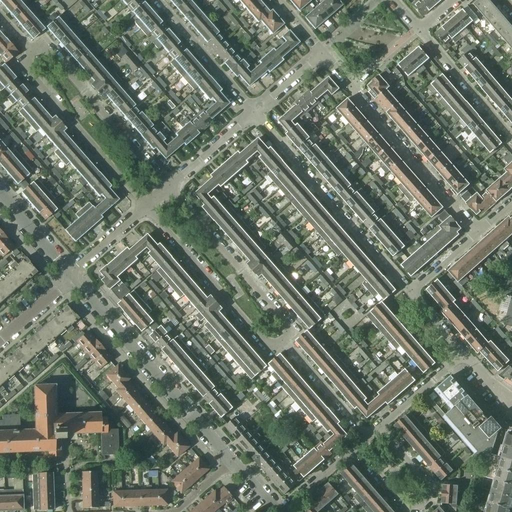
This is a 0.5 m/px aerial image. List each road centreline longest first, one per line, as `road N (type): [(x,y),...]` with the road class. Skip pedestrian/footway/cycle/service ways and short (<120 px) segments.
road 1 (residential): [(232,460),(72,275)]
road 2 (residential): [(408,291),(254,112)]
road 3 (residential): [(323,52),(477,231)]
road 4 (residential): [(169,186),(53,45),(32,50)]
road 5 (residential): [(32,50),(27,69),(145,208)]
road 6 (residential): [(145,208),(265,342),(285,338)]
road 7 (residential): [(354,448),(403,508),(422,506),(431,489),(378,426)]
road 8 (residential): [(285,338),(286,322),(169,186)]
road 9 (residential): [(254,112),(156,0)]
road 10 (residential): [(511,136),(420,26)]
road 11 (residential): [(285,338),(368,435)]
